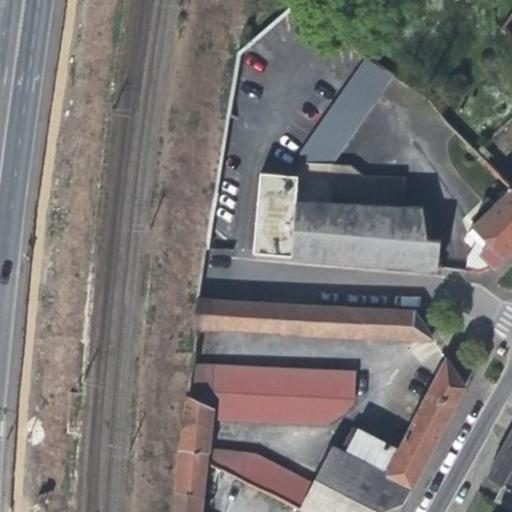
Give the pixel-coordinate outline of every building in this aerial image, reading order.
[(331,162),(392,72),(364,53),(299,148),(297,158),(331,162)] [(482,144),(476,149),(487,160),(492,154),(482,144)] [(274,252),(292,254),(298,195),(300,173),(260,169),(253,251),(274,252)] [(475,242),(467,270),(479,271),(498,264),(511,249),(511,184),(511,183),(489,206),(486,204),(482,207),(484,210),(472,223),(473,225),(465,233),(475,242)] [(298,195),(292,254),(413,265),(439,267),(441,240),(427,238),(424,206),(402,204),(298,195)] [(430,333),(415,309),(199,298),(196,323),(422,337),(430,333)] [(398,511),(421,469),(464,384),(446,357),(398,449),(361,429),(356,430),(346,450),(335,444),(315,483),(302,508),(310,511),(398,511)] [(191,362),(187,394),(212,407),(211,418),(324,424),(347,410),(354,399),(356,370),(191,362)] [(212,407),(187,394),(180,448),(207,451),(208,448),(211,418),(212,407)] [(511,426),(509,432),(488,470),(504,479),(511,483),(511,426)] [(200,511),(206,460),(207,451),(180,448),(174,496),(172,511),(200,511)] [(254,452),(208,448),(207,451),(206,460),(302,508),(315,483),(254,452)]
